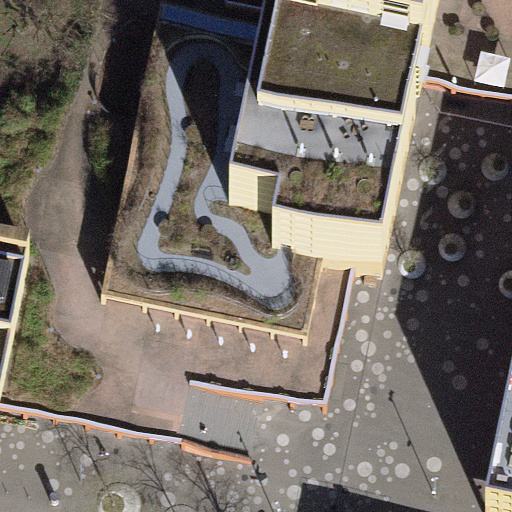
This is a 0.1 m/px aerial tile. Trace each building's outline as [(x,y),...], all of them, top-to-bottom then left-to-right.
[(255,0),(255,2),(288,8),(285,25),(303,28),(418,52),(429,55),(440,0),(255,0)] [(511,0),(440,0),(429,55),(418,52),(413,81),(424,84),(423,87),(511,105),(511,0)] [(308,346),(325,268),(275,258),(281,226),(231,216),(268,36),(162,14),(112,258),(153,266),(144,313),(308,346)] [(303,28),(300,42),(268,36),(231,216),(281,226),(275,258),(325,268),(358,275),(384,280),(423,87),(424,84),(413,81),(418,52),(303,28)] [(0,365),(17,283),(0,279),(0,365)] [(511,511),(511,400),(489,511),(511,511)]
